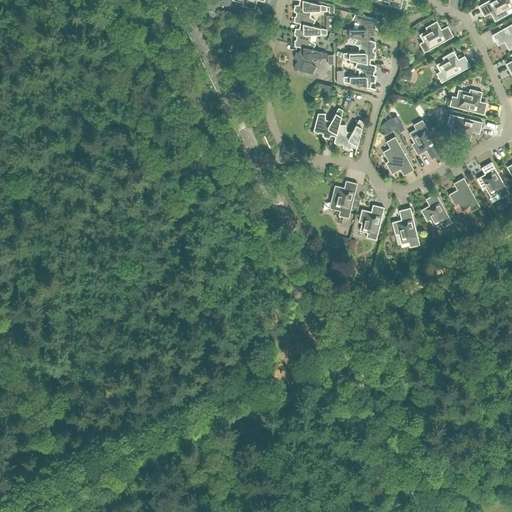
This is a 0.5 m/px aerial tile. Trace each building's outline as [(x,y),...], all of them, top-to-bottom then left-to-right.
[(232,0),(233,0),(243,3),(243,6),(255,9),(257,0),(232,0)] [(312,26),(313,26),(316,20),(310,17),(312,11),(327,11),(327,6),(303,0),(300,0),(298,8),(294,8),(294,12),(297,13),(296,16),(294,16),(295,22),(300,24),(301,23),(312,26)] [(489,0),(479,6),(483,14),(489,10),(495,21),(508,13),(507,11),(511,7),(511,3),(510,0),(489,0)] [(343,34),(358,38),(358,37),(370,40),(372,32),(375,31),(375,28),(373,27),(374,23),(375,23),(375,18),(358,14),(354,20),(359,23),(358,29),(343,29),(343,34)] [(425,52),(454,36),(449,28),(443,32),(437,21),(426,27),(427,30),(420,34),(424,41),(420,43),(425,52)] [(313,50),(313,49),(316,44),(310,41),(312,35),(327,34),(327,29),(313,26),(312,26),(301,23),(300,24),(298,32),(295,32),(295,35),(297,37),(296,40),(295,40),(295,46),(301,47),(313,50)] [(511,23),(492,35),(497,42),(503,39),(509,50),(511,48),(511,23)] [(376,41),(370,40),(358,37),(358,38),(354,43),(360,47),(358,52),(343,53),(343,58),(358,61),(370,64),(370,63),(372,55),(376,55),(376,52),(373,50),(374,47),(376,47),(376,41)] [(301,47),(299,55),(295,56),(295,59),(297,61),(297,64),(295,64),(295,69),(313,74),(316,67),(311,64),(312,58),(327,58),(327,53),(313,49),(313,50),(301,47)] [(470,66),(466,58),(460,62),(454,51),(443,57),(444,60),(437,64),(441,71),(437,73),(442,82),(470,66)] [(358,61),(355,67),(360,70),(359,76),(344,76),(344,81),(370,88),(372,79),(376,79),(376,75),(374,74),(375,71),(376,71),(376,65),(370,63),(370,64),(358,61)] [(479,104),(482,92),(470,89),(469,92),(459,89),(457,97),(452,96),(450,106),(484,114),(486,106),(479,104)] [(339,124),(340,124),(343,110),(339,108),(331,121),(326,119),(326,113),(318,113),(314,131),(319,133),(319,132),(322,133),(322,135),(326,137),(327,134),(336,136),(339,124)] [(480,131),(482,122),(450,114),(448,124),(452,125),(450,133),(458,135),(458,138),(470,141),(473,129),(480,131)] [(336,136),(334,142),(339,145),(340,144),(343,144),(343,147),(346,149),(348,146),(357,148),(364,122),(359,119),(352,132),(346,131),(346,124),(340,124),(339,124),(336,136)] [(442,154),(422,120),(414,125),(416,129),(409,133),(414,142),(412,144),(418,155),(429,149),(434,158),(442,154)] [(414,169),(395,136),(386,141),(390,148),(383,152),(388,161),(386,163),(392,174),(403,168),(406,174),(414,169)] [(498,194),(500,198),(509,193),(492,162),(484,166),(488,172),(477,178),(483,190),(486,188),(491,197),(498,194)] [(471,211),(480,206),(464,177),(456,182),(460,188),(449,194),(455,205),(458,204),(462,211),(469,207),(471,211)] [(349,218),(357,183),(349,181),(347,188),(335,185),(332,198),(335,198),(332,209),(340,211),(339,215),(349,218)] [(421,210),(427,221),(430,219),(434,227),(441,223),(443,227),(452,222),(436,193),(428,197),(432,204),(421,210)] [(496,203),(499,209),(507,205),(504,199),(496,203)] [(376,240),(384,207),(376,205),(374,212),(362,209),(359,222),(362,222),(360,231),(368,233),(366,237),(376,240)] [(410,247),(420,244),(410,207),(402,210),(404,219),(392,222),(395,234),(398,234),(401,244),(409,242),(410,247)]
